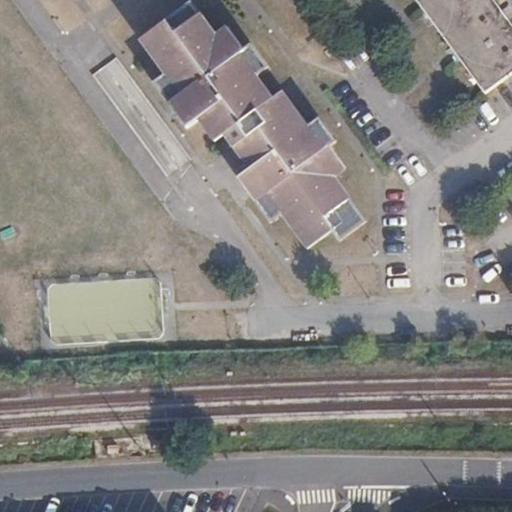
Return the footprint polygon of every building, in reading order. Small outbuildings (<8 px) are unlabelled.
[(417,0),(490,97),(511,79),(511,23),(495,0),(417,0)] [(278,210),(281,215),(306,249),(325,235),(326,235),(330,232),(338,241),(363,223),(332,180),(329,177),(331,174),(337,169),(323,150),(330,145),(318,128),(309,135),(305,129),(290,109),(281,115),(271,100),(255,79),(251,75),(262,66),(249,48),(242,51),(230,35),(218,43),(215,39),(189,4),(140,39),(170,79),(168,80),(197,120),(213,141),(224,134),(237,152),(251,143),(263,158),(249,168),(245,162),(237,168),(237,173),(270,217),(278,210)] [(226,29),(215,39),(218,43),(230,35),(226,29)] [(117,61),(97,71),(113,102),(133,93),(117,61)] [(265,71),(262,66),(251,75),(255,79),(265,71)] [(168,80),(164,74),(153,83),(157,88),(168,80)] [(168,80),(157,88),(186,128),(197,120),(168,80)] [(279,94),(271,100),(281,115),(290,109),(279,94)] [(314,123),(305,129),(309,135),(318,128),(314,123)] [(376,144),(393,170),(412,157),(395,131),(376,144)] [(251,143),(237,152),(245,162),(249,168),(263,158),(251,143)] [(341,174),(337,169),(331,174),(329,177),(332,180),(341,174)] [(236,176),(267,219),(270,217),(237,173),(236,176)] [(270,217),(273,222),(281,215),(278,210),(270,217)] [(330,232),(326,235),(334,244),(338,241),(330,232)]
